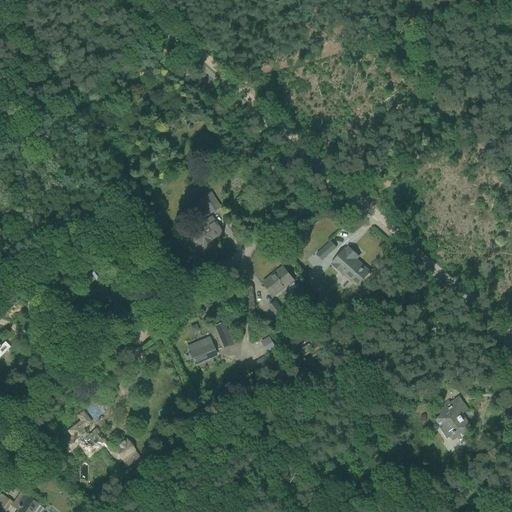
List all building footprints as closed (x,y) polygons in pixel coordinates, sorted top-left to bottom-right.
[(177,130),(184,127),(180,119),(173,123),(177,130)] [(206,157),(217,150),(205,132),(190,141),(195,149),(200,146),(206,157)] [(219,207),(211,193),(199,200),(208,214),(219,207)] [(238,205),(243,214),(252,209),(248,201),(244,203),(244,202),(238,205)] [(191,230),(194,234),(199,242),(200,242),(205,251),(213,245),(210,240),(221,233),(211,217),(191,230)] [(327,256),(336,248),(331,242),(322,250),(321,249),(316,254),(322,260),(327,256)] [(344,250),(338,257),(331,264),(356,287),(363,279),(370,272),(369,271),(369,272),(355,260),(358,257),(348,248),(345,250),(344,250)] [(264,284),(270,292),(273,296),(293,281),(282,267),(273,275),(274,276),(264,284)] [(96,280),(90,272),(85,275),(91,283),(96,280)] [(335,307),(314,276),(306,281),(328,312),(335,307)] [(103,282),(94,289),(100,297),(97,299),(101,304),(107,312),(111,309),(119,303),(116,299),(109,290),(103,282)] [(258,307),(268,321),(275,316),(265,302),(258,307)] [(279,319),(280,319),(285,314),(275,302),(269,307),(279,319)] [(291,322),(285,314),(280,319),(286,326),(291,322)] [(223,349),(232,345),(222,322),(213,326),(223,349)] [(183,336),(189,333),(184,326),(179,329),(183,336)] [(187,354),(188,355),(190,354),(194,365),(216,356),(208,338),(186,347),(189,353),(187,354)] [(257,355),(266,348),(258,338),(249,345),(257,355)] [(0,356),(10,347),(4,342),(0,346),(0,356)] [(307,346),(300,350),(304,357),(311,352),(307,346)] [(313,366),(327,357),(322,349),(308,359),(306,360),(311,367),(313,366)] [(259,370),(276,359),(271,352),(255,362),(259,370)] [(127,390),(130,395),(145,385),(141,380),(143,379),(140,374),(125,384),(129,389),(127,390)] [(440,420),(436,423),(439,428),(446,438),(449,437),(451,439),(452,440),(457,436),(458,439),(466,434),(465,431),(470,428),(465,420),(463,422),(459,416),(464,413),(457,403),(449,408),(447,406),(435,414),(440,420)] [(62,445),(67,452),(77,444),(89,459),(103,449),(115,465),(121,460),(127,468),(140,459),(126,440),(116,447),(112,450),(105,440),(104,441),(96,430),(87,436),(81,428),(90,422),(89,420),(83,412),(78,416),(81,421),(68,431),(72,437),(62,445)] [(458,496),(451,485),(443,491),(451,501),(458,496)] [(20,493),(13,503),(18,506),(18,507),(19,508),(16,511),(42,511),(45,510),(28,498),(20,493)] [(0,510),(2,511),(6,511),(12,502),(0,494),(0,510)] [(486,511),(492,508),(484,498),(466,511),(486,511)]
